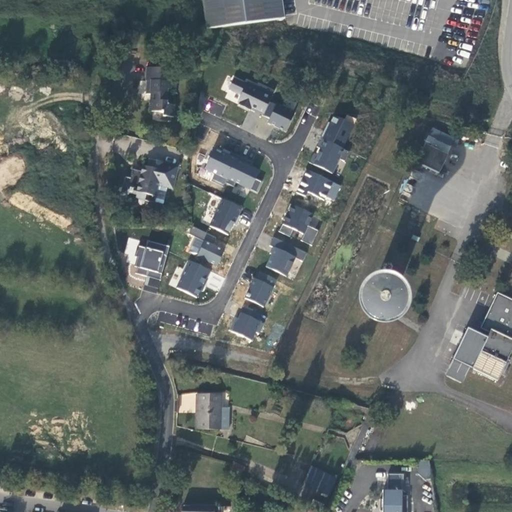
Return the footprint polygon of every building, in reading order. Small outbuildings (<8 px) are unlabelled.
[(285,18),(282,0),(202,0),(206,30),(285,18)] [(156,60),(156,68),(171,69),(171,62),(156,60)] [(171,89),(171,82),(172,77),(175,77),(175,69),(171,69),(156,68),(147,67),(146,81),(147,81),(146,94),(150,94),(149,111),(163,112),(163,116),(173,117),(174,105),(167,104),(168,89),(171,89)] [(277,102),(267,123),(285,132),(295,111),(277,102)] [(310,163),(332,174),(339,159),(344,162),(349,152),(322,138),(310,163)] [(436,181),(438,182),(438,183),(452,189),(457,178),(443,171),(440,170),(448,154),(425,144),(417,162),(408,179),(431,190),(436,181)] [(262,182),(255,179),(259,170),(251,166),(253,162),(238,155),(236,159),(227,179),(225,183),(234,187),(236,183),(250,189),(257,193),(262,182)] [(178,166),(150,160),(148,167),(143,166),(142,172),(132,169),(130,178),(125,177),(121,194),(128,196),(129,193),(132,194),(132,191),(146,194),(144,200),(154,202),(158,185),(172,189),(178,166)] [(332,204),(342,185),(307,169),(298,188),(332,204)] [(414,191),(411,192),(409,192),(408,195),(408,199),(410,202),(413,202),(417,201),(419,198),(418,194),(416,192),(414,191)] [(220,198),(210,227),(230,234),(241,205),(220,198)] [(288,215),(286,219),(285,219),(279,231),(290,237),(294,229),(304,234),(301,240),(312,246),(319,231),(310,227),(308,226),(313,216),(290,204),(285,213),(288,215)] [(405,210),(402,210),(400,212),(399,214),(399,217),(401,220),(404,221),(407,220),(409,219),(410,216),(409,213),(408,211),(405,210)] [(188,224),(188,214),(179,214),(180,224),(188,224)] [(204,241),(212,245),(215,238),(191,226),(188,234),(204,241)] [(299,249),(278,240),(273,237),(269,246),(274,248),(265,267),(286,277),(295,258),(303,261),(307,253),(299,249)] [(135,266),(138,267),(136,273),(140,274),(161,280),(170,246),(149,241),(147,248),(139,246),(136,256),(138,257),(135,266)] [(197,256),(217,266),(225,251),(212,245),(204,241),(197,256)] [(207,279),(205,278),(209,271),(189,261),(176,289),(195,299),(201,286),(203,287),(207,279)] [(257,280),(254,279),(244,298),(263,308),(273,288),(277,282),(260,273),(257,280)] [(386,295),(384,294),(381,293),(379,293),(376,293),(374,294),(372,296),(370,297),(369,300),(368,302),(367,305),(368,307),(368,309),(370,312),(371,313),(374,315),(376,316),(378,316),(381,316),(383,316),(386,314),(388,313),(389,311),(390,309),(391,306),(391,304),(390,301),(389,299),(388,297),(386,295)] [(499,381),(511,349),(511,299),(495,293),(480,331),(466,326),(446,376),(463,383),(468,369),(499,381)] [(258,318),(260,313),(243,306),(241,312),(258,318)] [(238,310),(230,330),(255,341),(263,321),(238,310)] [(221,430),(221,429),(221,407),(222,395),(197,395),(196,429),(221,430)] [(369,417),(373,409),(343,402),(341,410),(369,417)] [(229,408),(221,407),(221,429),(229,430),(229,408)] [(378,411),(373,409),(369,417),(344,467),(344,468),(350,469),(354,460),(378,411)] [(419,477),(430,477),(430,460),(419,460),(419,477)] [(241,477),(245,468),(234,462),(232,465),(229,471),(241,477)] [(324,474),(311,467),(303,483),(328,495),(337,479),(329,475),(329,477),(324,475),(324,474)] [(380,499),(380,511),(383,511),(382,511),(408,511),(408,496),(402,496),(402,491),(404,491),(404,474),(388,474),(388,491),(383,491),(383,499),(380,499)]
